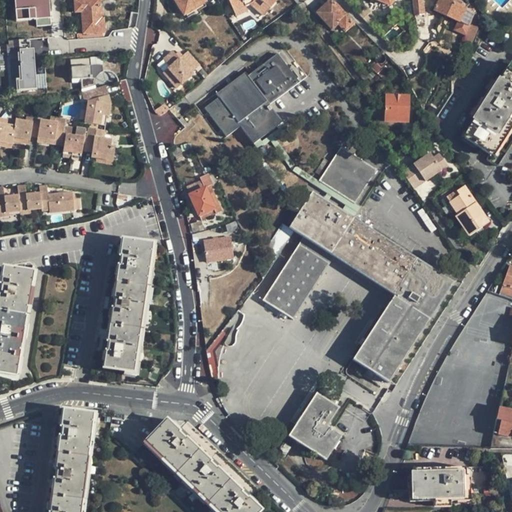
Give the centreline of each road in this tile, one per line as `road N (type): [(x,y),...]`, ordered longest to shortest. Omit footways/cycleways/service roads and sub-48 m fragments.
road 1 (residential): [(366,511),(431,356),(511,227)]
road 2 (unknown): [(149,134),(237,67),(298,36),(324,49),(358,105)]
road 3 (residential): [(164,189),(191,311),(186,403)]
road 4 (residential): [(152,0),(140,81),(164,189)]
road 5 (residential): [(0,411),(65,392),(186,403)]
road 6 (unknown): [(82,392),(105,224)]
road 7 (residential): [(164,189),(0,179)]
road 8 (residential): [(186,403),(304,511)]
